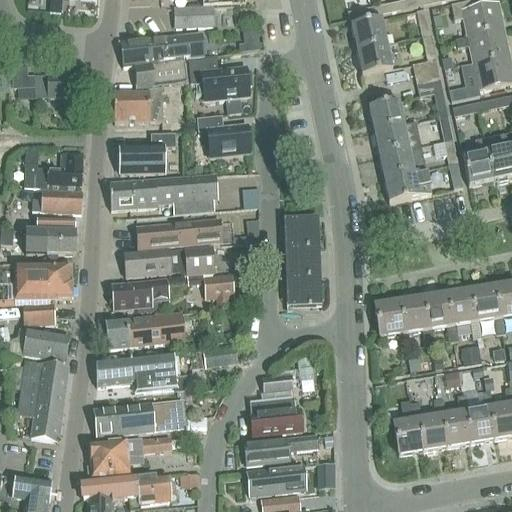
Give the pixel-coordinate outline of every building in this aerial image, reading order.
[(448,0),(424,0),(422,1),(424,10),(450,4),(448,0)] [(422,1),(397,6),(399,15),(424,10),(422,1)] [(454,25),(463,24),(467,41),(503,33),(497,6),(476,11),(474,4),(451,9),(454,25)] [(397,6),(372,11),(374,20),(399,15),(397,6)] [(175,32),(213,31),(212,11),(175,12),(175,32)] [(372,11),(347,16),(349,25),(374,20),(372,11)] [(425,14),(416,16),(421,41),(430,39),(425,14)] [(356,55),(386,49),(381,24),(350,30),(356,55)] [(472,67),(509,60),(503,33),(467,41),(455,44),(457,53),(469,51),(472,67)] [(182,63),(203,61),(200,38),(181,40),(153,43),(156,66),(156,67),(182,63)] [(430,39),(421,41),(426,66),(435,64),(430,39)] [(123,71),(133,70),(156,66),(153,43),(121,47),(123,71)] [(258,47),(238,49),(239,57),(259,55),(258,47)] [(386,49),(356,55),(361,80),(391,74),(386,49)] [(511,75),(509,60),(472,67),(478,95),(511,87),(511,75)] [(217,77),(216,62),(187,65),(190,90),(202,88),(204,106),(248,101),(247,91),(251,90),(250,76),(246,76),(246,73),(217,77)] [(451,62),(442,64),(444,73),(453,71),(451,62)] [(182,63),(156,67),(156,66),(133,70),(135,95),(153,92),(153,90),(185,86),(183,70),(182,63)] [(414,80),(438,75),(435,64),(426,66),(412,69),(414,80)] [(26,81),(26,70),(12,71),(13,92),(35,91),(35,102),(87,100),(86,78),(26,81)] [(417,91),(440,87),(438,75),(414,80),(417,91)] [(419,102),(434,99),(442,97),(440,87),(417,91),(419,102)] [(464,91),(449,95),(451,104),(451,106),(467,102),(464,91)] [(163,125),(160,94),(148,94),(148,98),(127,98),(113,98),(113,128),(150,127),(150,125),(163,125)] [(442,97),(434,99),(438,122),(447,120),(442,97)] [(387,98),(376,100),(377,108),(389,106),(387,98)] [(511,99),(499,102),(502,112),(511,109),(511,99)] [(479,116),(502,112),(499,102),(477,107),(479,116)] [(373,136),(403,130),(398,105),(368,112),(373,136)] [(454,122),(479,116),(477,107),(452,113),(454,122)] [(447,120),(438,122),(443,146),(452,144),(447,120)] [(209,163),(249,159),(247,129),(222,132),(221,121),(196,123),(198,136),(206,135),(209,163)] [(378,160),(420,151),(415,127),(403,130),(373,136),(378,160)] [(150,139),(151,151),(119,152),(119,159),(116,162),(116,169),(119,172),(120,179),(164,178),(163,152),(175,152),(174,138),(150,139)] [(511,181),(511,159),(510,150),(507,138),(484,142),(487,155),(493,185),(511,181)] [(493,185),(487,155),(484,142),(473,145),(475,157),(462,160),(469,190),(493,185)] [(452,144),(443,146),(448,169),(457,167),(452,144)] [(414,177),(425,175),(420,151),(378,160),(383,184),(414,177)] [(25,155),(24,192),(81,195),(82,158),(60,157),(59,175),(37,174),(38,156),(25,155)] [(457,167),(448,169),(453,194),(462,192),(457,167)] [(414,177),(383,184),(388,208),(430,199),(425,175),(414,177)] [(111,216),(127,214),(152,212),(158,209),(217,205),(215,180),(108,188),(111,216)] [(75,222),(75,218),(81,218),(81,197),(41,196),(41,205),(32,205),(32,217),(38,217),(38,221),(37,221),(36,234),(74,235),(75,222)] [(284,253),(314,252),(313,222),(283,223),(284,253)] [(138,254),(222,247),(220,225),(136,232),(138,254)] [(37,269),(57,269),(57,259),(74,259),(75,236),(25,236),(25,259),(48,259),(37,269)] [(212,279),(210,252),(207,252),(125,259),(127,281),(186,276),(186,281),(212,279)] [(285,283),(315,282),(314,252),(284,253),(285,283)] [(57,269),(37,269),(13,270),(14,294),(33,294),(33,304),(71,303),(71,285),(74,281),(74,273),(71,270),(71,268),(57,269)] [(205,304),(233,302),(231,280),(203,282),(205,304)] [(315,282),(285,283),(287,313),(316,312),(315,282)] [(167,284),(112,289),(114,315),(152,311),(152,308),(168,306),(167,284)] [(511,287),(494,291),(499,323),(502,322),(511,320),(511,287)] [(499,323),(494,291),(470,294),(475,326),(493,324),(495,340),(504,338),(502,322),(499,323)] [(475,327),(469,294),(446,298),(451,330),(469,328),(471,344),(481,342),(479,326),(475,327)] [(446,298),(422,302),(427,334),(431,334),(445,331),(448,347),(458,345),(455,330),(451,330),(446,298)] [(427,334),(422,302),(399,306),(403,338),(407,337),(421,335),(424,351),(433,349),(431,334),(427,334)] [(403,338),(399,306),(374,310),(379,342),(398,339),(400,355),(409,353),(407,337),(403,338)] [(23,331),(54,329),(53,308),(22,310),(23,331)] [(108,354),(127,352),(183,346),(181,318),(105,326),(108,354)] [(65,365),(69,340),(27,334),(23,359),(65,365)] [(10,347),(0,346),(0,347),(2,356),(8,357),(10,347)] [(204,372),(236,368),(234,352),(202,355),(204,372)] [(478,352),(462,355),(465,368),(480,366),(478,352)] [(502,354),(491,356),(493,367),(504,365),(502,354)] [(416,356),(407,357),(409,370),(418,369),(416,356)] [(135,398),(173,393),(173,398),(178,397),(188,396),(188,392),(187,382),(176,383),(174,358),(95,367),(97,392),(134,388),(135,398)] [(9,359),(8,369),(20,371),(22,360),(9,359)] [(310,364),(297,365),(298,379),(311,378),(310,364)] [(441,366),(432,367),(434,374),(442,373),(441,366)] [(57,447),(68,371),(41,367),(40,374),(24,372),(17,419),(33,422),(30,443),(57,447)] [(481,373),(472,374),(473,381),(482,379),(481,373)] [(456,377),(441,379),(443,392),(458,390),(456,377)] [(292,380),(272,383),(262,384),(263,397),(293,393),(292,380)] [(194,382),(187,382),(188,392),(195,391),(194,382)] [(491,382),(483,384),(485,396),(490,395),(493,395),(491,382)] [(511,392),(504,394),(507,410),(493,412),(488,413),(493,445),(511,441),(511,410),(511,409),(511,392)] [(481,397),(483,414),(469,416),(465,417),(470,449),(493,445),(488,413),(493,412),(490,395),(485,396),(481,397)] [(411,416),(412,425),(393,428),(398,460),(422,456),(417,424),(421,423),(419,407),(414,407),(413,397),(407,397),(408,403),(399,405),(401,418),(411,416)] [(457,401),(459,417),(445,420),(441,421),(446,453),(470,449),(465,417),(469,416),(467,399),(457,401)] [(295,414),(293,403),(255,407),(256,419),(250,420),(252,442),(302,437),(299,414),(295,414)] [(433,405),(436,421),(421,423),(417,424),(422,456),(446,453),(441,421),(445,420),(442,403),(433,405)] [(97,443),(127,440),(186,435),(183,407),(94,415),(97,443)] [(316,441),(287,444),(243,449),(245,471),(289,466),(288,456),(318,453),(316,441)] [(170,442),(158,444),(160,458),(172,457),(170,443),(170,442)] [(142,470),(140,445),(88,450),(91,483),(129,480),(128,471),(142,470)] [(249,502),(305,496),(303,471),(246,477),(249,502)] [(197,478),(181,479),(181,489),(198,493),(197,478)] [(128,505),(128,511),(138,511),(138,509),(170,506),(167,480),(81,489),(82,504),(111,501),(111,507),(128,505)] [(47,511),(48,506),(51,486),(15,481),(14,487),(12,501),(25,503),(23,511),(47,511)] [(261,511),(300,511),(299,500),(260,505),(261,511)] [(109,511),(110,503),(87,504),(87,511),(109,511)]
